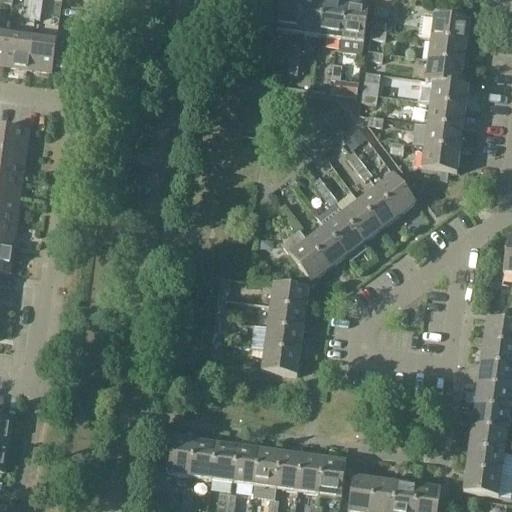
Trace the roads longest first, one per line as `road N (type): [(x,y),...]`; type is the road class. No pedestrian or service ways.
road 1 (residential): [(0,376),(30,380),(37,370),(75,104)]
road 2 (residential): [(461,251),(366,320),(362,352),(445,363)]
